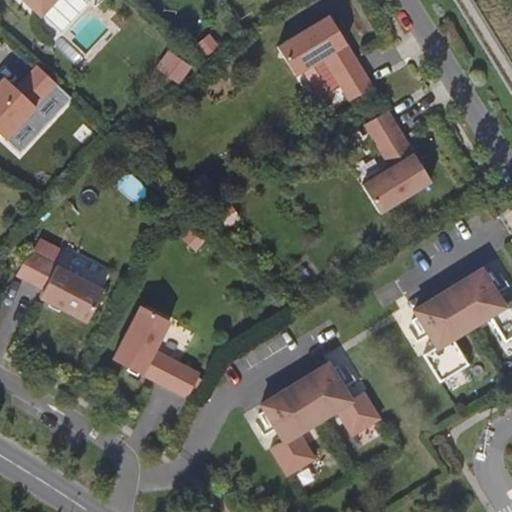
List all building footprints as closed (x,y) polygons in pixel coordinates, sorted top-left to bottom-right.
[(23,0),(40,16),(54,0),(23,0)] [(372,86),(328,14),(277,46),(294,74),(323,57),(349,100),(372,86)] [(57,84),(37,65),(16,88),(4,77),(0,80),(0,134),(5,139),(57,84)] [(387,109),(364,124),(390,167),(362,184),(379,213),(430,181),(387,109)] [(103,289),(28,251),(16,275),(43,289),(39,297),(86,322),(103,289)] [(480,269),(414,310),(418,316),(426,330),(436,347),(423,355),(440,382),(468,364),(452,338),(488,316),(504,342),(511,336),(511,299),(503,305),(493,289),(484,275),(480,269)] [(490,271),(484,275),(493,289),(499,285),(490,271)] [(169,320),(140,305),(112,359),(186,397),(199,373),(154,350),(169,320)] [(420,334),(426,330),(418,316),(412,320),(420,334)] [(327,363),(260,404),(264,410),(273,424),(283,440),(270,449),(286,476),(314,458),(298,432),(335,410),(351,435),(379,418),(363,391),(350,399),(340,383),(331,369),(327,363)] [(337,365),(331,369),(340,383),(346,379),(337,365)] [(273,424),(264,410),(258,414),(267,428),(273,424)]
